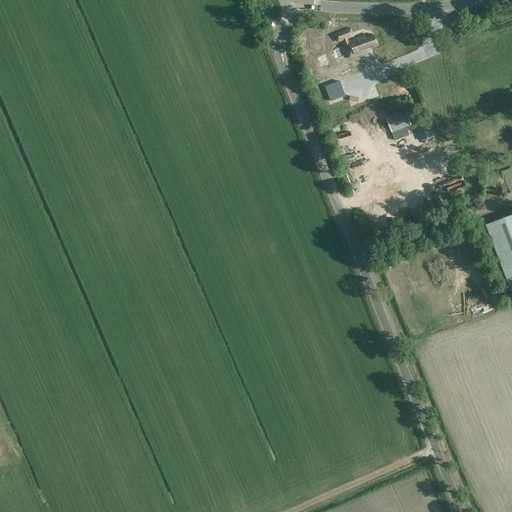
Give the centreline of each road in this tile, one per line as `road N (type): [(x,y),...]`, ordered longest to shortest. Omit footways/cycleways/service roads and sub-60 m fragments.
road 1 (tertiary): [(460,511),(280,59),(290,0)]
road 2 (tertiary): [(295,0),(344,8),(483,0)]
